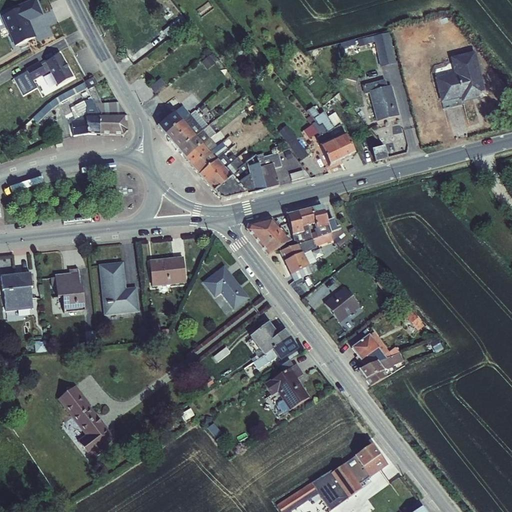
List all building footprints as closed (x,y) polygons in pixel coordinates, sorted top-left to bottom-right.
[(31,0),(1,14),(14,45),(35,36),(29,20),(42,15),(35,0),(31,0)] [(207,3),(196,11),(201,18),(212,10),(207,3)] [(163,32),(167,36),(177,28),(174,24),(173,23),(163,32)] [(373,41),(380,66),(395,62),(387,32),(358,40),(360,46),(366,44),(366,43),(373,41)] [(220,57),(223,62),(231,56),(228,51),(220,57)] [(460,98),(461,103),(486,97),(475,52),(450,58),(454,74),(435,78),(441,103),(460,98)] [(25,70),(32,81),(49,72),(57,86),(73,78),(60,55),(40,66),(38,62),(25,70)] [(213,64),(207,57),(202,61),(208,68),(213,64)] [(344,78),(355,82),(358,73),(348,69),(344,78)] [(7,73),(0,76),(0,84),(10,79),(7,73)] [(85,82),(89,89),(94,87),(97,85),(94,78),(85,82)] [(150,87),(155,94),(165,86),(160,79),(150,87)] [(371,121),(376,119),(369,92),(386,87),(385,81),(363,86),(369,108),(367,109),(371,121)] [(32,93),(27,82),(19,86),(25,96),(32,93)] [(87,90),(89,89),(85,82),(57,97),(48,104),(33,118),(37,123),(51,110),(59,104),(65,100),(84,90),(88,98),(90,97),(87,90)] [(376,119),(377,122),(399,116),(391,86),(386,87),(369,92),(376,119)] [(92,100),(95,106),(99,116),(126,116),(119,102),(103,103),(103,100),(100,100),(94,87),(89,89),(87,90),(90,97),(92,100)] [(323,106),(328,108),(338,100),(341,104),(345,101),(339,93),(323,106)] [(243,110),(247,115),(256,108),(253,103),(251,104),(246,98),(242,101),(247,107),(243,110)] [(99,116),(95,106),(92,100),(84,102),(74,106),(79,117),(71,121),(71,122),(86,120),(86,116),(99,116)] [(174,112),(181,120),(190,114),(183,106),(174,112)] [(307,111),(310,116),(315,122),(319,127),(322,125),(332,141),(345,134),(340,125),(341,124),(335,113),(327,118),(324,112),(318,116),(313,107),(307,111)] [(190,114),(203,130),(203,131),(209,127),(195,110),(190,114)] [(157,126),(165,134),(181,120),(174,112),(157,126)] [(190,114),(181,120),(195,136),(203,130),(190,114)] [(99,135),(99,116),(86,116),(86,120),(71,122),(73,136),(87,134),(99,135)] [(99,116),(99,135),(122,136),(127,131),(126,116),(99,116)] [(312,124),(315,122),(310,116),(306,119),(311,125),(312,124)] [(181,120),(165,134),(178,151),(195,137),(195,136),(181,120)] [(316,138),(320,146),(332,141),(322,125),(319,127),(315,122),(312,124),(320,136),(316,138)] [(278,132),(301,162),(309,156),(286,126),(278,132)] [(203,131),(210,138),(215,134),(209,127),(203,131)] [(202,144),(202,145),(210,138),(203,131),(203,130),(195,136),(195,137),(202,144)] [(345,134),(332,141),(342,160),(354,154),(345,134)] [(195,137),(178,151),(185,158),(202,144),(195,137)] [(202,145),(209,152),(217,146),(210,138),(202,145)] [(320,146),(329,166),(342,160),(332,141),(320,146)] [(216,160),(223,155),(229,150),(222,142),(217,146),(209,152),(209,153),(216,161),(216,160)] [(185,158),(192,167),(209,153),(209,152),(202,145),(202,144),(185,158)] [(370,149),(374,163),(387,160),(384,146),(370,149)] [(286,160),(292,158),(289,150),(284,153),(286,160)] [(199,175),(216,161),(209,153),(192,167),(199,175)] [(263,157),(256,159),(257,161),(259,168),(272,164),(273,169),(281,167),(278,153),(263,157)] [(216,160),(224,169),(236,159),(233,155),(227,160),(223,155),(216,160)] [(249,176),(254,193),(265,190),(259,168),(257,161),(256,159),(255,156),(245,163),(247,166),(249,176)] [(231,178),(238,173),(233,167),(239,161),(236,159),(224,169),(231,178)] [(199,175),(206,183),(224,169),(216,160),(216,161),(199,175)] [(249,176),(247,166),(245,163),(237,169),(239,172),(238,173),(231,178),(237,184),(249,176)] [(272,164),(259,168),(265,190),(278,187),(273,169),(272,164)] [(224,169),(206,183),(213,192),(231,178),(224,169)] [(303,170),(290,174),(291,180),(304,176),(303,170)] [(224,201),(254,193),(249,176),(237,184),(231,178),(213,192),(220,199),(224,201)] [(322,206),(310,209),(314,223),(316,228),(328,225),(327,221),(322,206)] [(298,212),(301,227),(308,225),(314,223),(310,209),(298,212)] [(289,223),(292,236),(303,233),(301,227),(298,212),(287,215),(287,216),(289,223)] [(282,225),(289,223),(287,216),(278,218),(282,225)] [(247,230),(267,255),(291,241),(271,219),(248,225),(247,230)] [(327,221),(328,225),(331,233),(340,230),(339,227),(336,228),(333,219),(327,221)] [(308,225),(312,240),(317,238),(314,229),(316,229),(316,228),(314,223),(308,225)] [(308,225),(301,227),(303,233),(305,242),(312,240),(308,225)] [(314,229),(317,238),(331,233),(328,225),(316,228),(316,229),(314,229)] [(340,230),(331,233),(332,236),(331,237),(333,240),(339,247),(348,239),(340,229),(340,230)] [(292,236),(294,246),(298,245),(305,242),(303,233),(292,236)] [(312,240),(305,242),(298,245),(302,254),(310,250),(316,248),(316,247),(333,240),(331,237),(332,236),(331,233),(317,238),(312,240)] [(279,252),(290,275),(291,274),(308,266),(302,254),(298,245),(294,246),(279,252)] [(316,262),(310,250),(302,254),(308,266),(311,264),(316,262)] [(149,261),(152,287),(186,283),(183,257),(149,261)] [(99,265),(104,315),(139,312),(136,288),(126,289),(123,263),(99,265)] [(314,271),(311,264),(291,274),(294,281),(314,271)] [(203,283),(214,297),(220,293),(234,309),(248,298),(224,267),(203,283)] [(62,298),(63,311),(84,308),(82,286),(80,286),(78,273),(77,269),(69,270),(69,274),(55,276),(55,278),(56,286),(57,298),(62,298)] [(3,291),(6,311),(33,308),(30,288),(32,288),(30,274),(0,277),(2,292),(3,291)] [(392,304),(398,298),(382,278),(376,283),(392,304)] [(324,303),(339,323),(359,307),(344,287),(324,303)] [(406,317),(417,331),(424,326),(413,312),(406,317)] [(264,355),(272,350),(289,339),(284,331),(278,335),(269,322),(250,337),(261,351),(264,355)] [(137,329),(139,342),(149,341),(147,328),(137,329)] [(85,332),(87,347),(98,346),(96,331),(85,332)] [(361,361),(365,367),(377,362),(399,353),(395,347),(389,352),(373,332),(369,336),(378,348),(361,361)] [(361,361),(378,348),(369,336),(351,348),(361,361)] [(440,345),(443,344),(437,338),(432,340),(432,341),(436,347),(440,345)] [(289,339),(272,350),(276,356),(280,361),(297,350),(289,339)] [(34,342),(35,353),(47,352),(46,341),(34,342)] [(429,342),(436,353),(443,349),(440,345),(436,347),(432,341),(429,342)] [(213,357),(217,362),(230,353),(226,348),(213,357)] [(276,356),(272,350),(264,355),(259,359),(253,362),(258,370),(276,358),(276,356)] [(377,362),(382,369),(384,368),(387,369),(392,367),(393,365),(402,361),(399,353),(377,362)] [(359,370),(365,379),(366,379),(383,371),(382,369),(377,362),(365,367),(359,370)] [(243,369),(248,378),(257,374),(251,364),(243,369)] [(303,375),(296,364),(264,384),(271,396),(277,392),(282,400),(289,411),(309,397),(297,379),(303,375)] [(384,371),(383,371),(366,379),(370,385),(387,377),(384,371)] [(92,457),(93,459),(106,449),(105,447),(114,439),(90,407),(91,406),(76,386),(57,400),(85,435),(77,441),(90,458),(92,457)] [(289,411),(282,400),(275,404),(282,415),(289,411)] [(179,414),(183,422),(195,416),(191,408),(179,414)] [(214,438),(221,433),(214,423),(207,428),(214,438)] [(364,470),(369,478),(387,465),(372,444),(355,457),(362,467),(364,470)] [(344,464),(354,478),(364,470),(362,467),(355,457),(344,464)] [(358,484),(354,478),(344,464),(332,473),(330,474),(348,498),(361,488),(358,484)] [(330,511),(348,498),(330,474),(332,473),(330,470),(276,506),(280,511),(291,511),(290,511),(318,493),(330,511)] [(369,478),(364,470),(354,478),(358,484),(369,478)]
